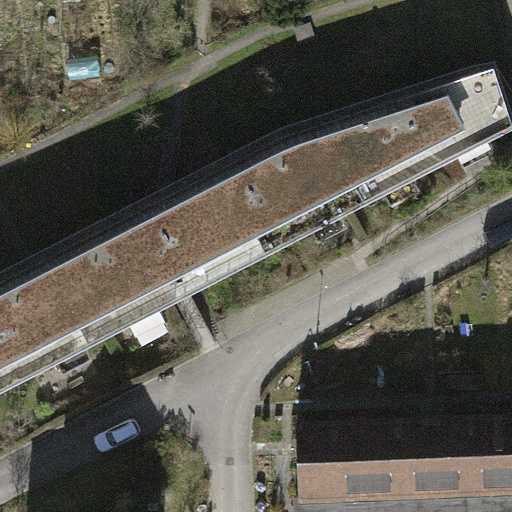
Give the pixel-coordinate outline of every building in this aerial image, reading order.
[(163,199),(0,281),(0,384),(182,291),(466,143),(503,124),(483,62),(408,85),(415,102),(274,142),(203,175),(218,202),(176,219),(163,199)] [(511,415),(493,416),(496,490),(511,488),(511,415)] [(496,490),(493,416),(426,419),(430,491),(460,490),(460,511),(491,511),(490,490),(496,490)] [(430,491),(426,419),(358,422),(361,493),(392,492),(392,511),(424,511),(423,492),(430,491)] [(361,493),(358,422),(288,425),(291,497),(322,496),(323,511),(357,511),(356,494),(361,493)]
